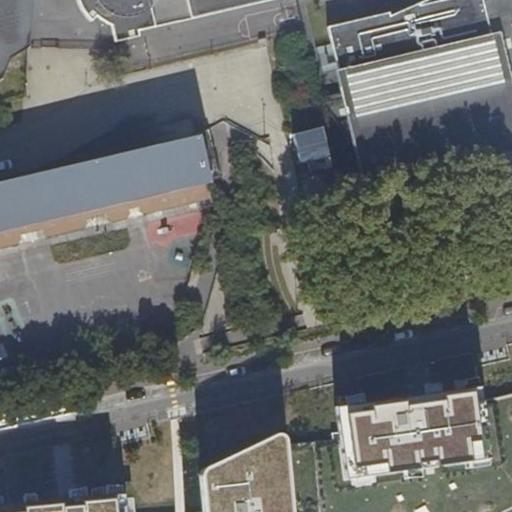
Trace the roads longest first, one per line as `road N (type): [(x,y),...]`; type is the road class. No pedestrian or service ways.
road 1 (residential): [(0,436),(511,321)]
road 2 (unknown): [(184,89),(252,74),(326,18),(383,0)]
